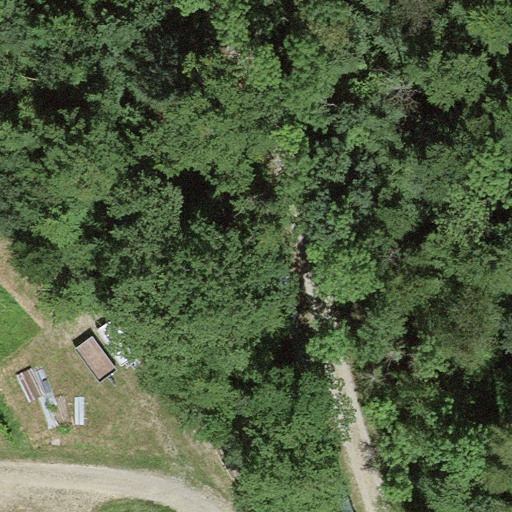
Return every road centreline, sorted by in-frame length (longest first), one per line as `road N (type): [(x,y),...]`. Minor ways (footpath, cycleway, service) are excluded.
road 1 (track): [(220,0),(255,71),(288,174),(365,511)]
road 2 (track): [(0,471),(134,476),(214,511)]
